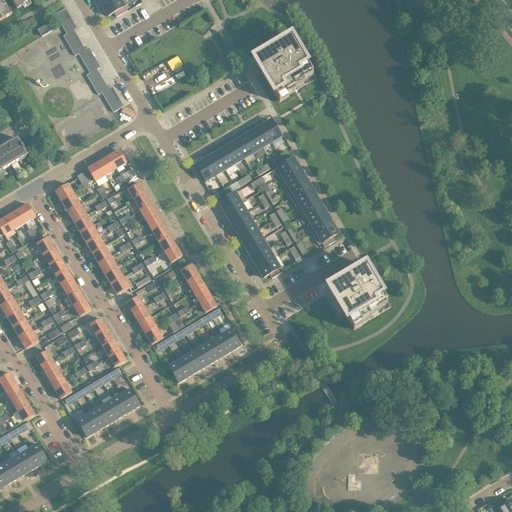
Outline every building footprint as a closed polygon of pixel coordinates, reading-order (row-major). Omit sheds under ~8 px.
[(0,0),(0,20),(12,14),(6,4),(3,6),(0,0)] [(11,0),(17,9),(31,0),(11,0)] [(124,7),(127,5),(124,0),(112,0),(102,7),(107,17),(113,13),(116,17),(127,11),(124,7)] [(58,20),(68,14),(65,9),(55,15),(58,20)] [(61,25),(71,19),(68,14),(58,20),(61,25)] [(64,30),(74,23),(71,19),(61,25),(62,27),(64,30)] [(66,35),(73,30),(77,28),(74,23),(64,30),(66,35)] [(38,30),(42,37),(51,31),(47,25),(38,30)] [(66,42),(76,35),(73,30),(66,35),(63,37),(66,42)] [(69,46),(79,40),(76,35),(66,42),(69,46)] [(292,37),(282,44),(254,60),(260,71),(278,101),(316,79),(292,37)] [(72,51),(82,45),(79,40),(69,46),(72,51)] [(75,56),(78,54),(85,50),(82,45),(72,51),(75,56)] [(81,59),(91,53),(88,48),(85,50),(78,54),(81,59)] [(84,64),(94,58),(91,53),(81,59),(84,64)] [(87,69),(97,63),(94,58),(84,64),(87,69)] [(97,70),(100,68),(97,63),(87,69),(90,73),(96,69),(97,70)] [(89,80),(99,74),(97,70),(96,69),(90,73),(86,75),(89,80)] [(92,85),(102,79),(99,74),(89,80),(92,85)] [(95,90),(105,84),(102,79),(92,85),(95,90)] [(98,95),(101,93),(108,89),(105,84),(95,90),(98,95)] [(104,98),(115,92),(112,87),(108,89),(101,93),(104,98)] [(107,103),(117,97),(115,92),(104,98),(107,103)] [(110,108),(120,102),(117,97),(107,103),(110,108)] [(113,113),(123,107),(120,102),(110,108),(113,113)] [(261,126),(271,143),(281,137),(271,121),(261,126)] [(252,132),(262,149),(271,143),(261,126),(252,132)] [(243,137),(253,154),(262,149),(252,132),(243,137)] [(233,143),(243,160),(253,154),(243,137),(233,143)] [(23,145),(19,139),(12,142),(13,143),(9,145),(9,144),(4,147),(4,146),(3,145),(0,146),(0,170),(2,169),(2,170),(21,159),(20,158),(27,154),(27,155),(28,155),(25,149),(25,148),(23,145)] [(224,148),(234,165),(243,160),(233,143),(224,148)] [(215,154),(225,171),(234,165),(224,148),(215,154)] [(116,170),(126,163),(119,151),(108,157),(116,170)] [(282,162),(288,158),(285,153),(279,157),(282,162)] [(205,159),(215,176),(225,171),(215,154),(205,159)] [(105,176),(116,170),(108,157),(98,163),(105,176)] [(276,165),(282,162),(279,157),(273,160),(276,165)] [(274,170),(280,180),(299,168),(294,158),(274,170)] [(196,165),(206,182),(215,176),(205,159),(196,165)] [(87,169),(88,170),(94,180),(95,182),(105,176),(98,163),(87,169)] [(264,173),(269,169),(266,164),(261,168),(264,173)] [(258,176),(264,173),(261,168),(255,171),(258,176)] [(299,168),(280,180),(285,189),(305,178),(299,168)] [(88,184),(94,180),(88,170),(82,173),(88,184)] [(77,177),(81,185),(82,185),(83,187),(88,184),(82,173),(77,177)] [(136,180),(133,174),(124,179),(125,180),(128,185),(136,180)] [(245,184),(251,180),(248,175),(242,179),(245,184)] [(259,186),(265,182),(262,177),(256,181),(259,186)] [(285,189),(291,199),(310,187),(305,178),(285,189)] [(239,187),(245,184),(242,179),(236,182),(239,187)] [(253,189),(259,186),(256,181),(250,184),(253,189)] [(55,192),(61,202),(74,195),(68,184),(55,192)] [(145,194),(139,184),(127,191),(134,201),(145,194)] [(226,195),(232,191),(229,186),(224,190),(226,195)] [(310,187),(291,199),(296,208),(316,196),(310,187)] [(221,198),(226,195),(224,190),(218,193),(221,198)] [(268,199),(273,196),(270,190),(265,193),(268,199)] [(224,213),(241,203),(235,193),(218,203),(224,213)] [(151,205),(145,194),(134,201),(140,211),(151,205)] [(74,195),(61,202),(67,213),(80,205),(74,195)] [(261,203),(266,201),(263,195),(258,198),(261,203)] [(272,205),(277,202),(273,196),(268,199),(272,205)] [(296,208),(302,217),(321,205),(316,196),(296,208)] [(265,209),(269,206),(266,201),(261,203),(265,209)] [(246,212),(241,203),(224,213),(230,222),(246,212)] [(28,205),(17,211),(25,224),(35,217),(28,205)] [(73,223),(86,216),(80,205),(67,213),(73,223)] [(157,215),(151,205),(140,211),(146,222),(157,215)] [(321,205),(302,217),(307,226),(327,214),(321,205)] [(279,218),(284,215),(281,209),(276,212),(279,218)] [(17,211),(7,217),(14,230),(25,224),(17,211)] [(252,222),(246,212),(230,222),(235,231),(252,222)] [(272,222),(277,219),(274,213),(269,216),(272,222)] [(307,226),(313,236),(332,224),(327,214),(307,226)] [(157,215),(146,222),(152,232),(163,226),(157,215)] [(283,223),(288,221),(284,215),(279,218),(283,223)] [(80,233),(92,226),(86,216),(73,223),(80,233)] [(0,221),(0,229),(3,235),(4,236),(14,230),(7,217),(0,221)] [(275,228),(280,225),(277,219),(272,222),(275,228)] [(257,231),(252,222),(235,231),(241,241),(257,231)] [(332,237),(338,234),(332,224),(313,236),(318,246),(321,244),(324,248),(335,242),(332,237)] [(86,244),(98,236),(92,226),(80,233),(86,244)] [(169,236),(163,226),(152,232),(158,243),(169,236)] [(290,236),(295,233),(292,228),(287,230),(290,236)] [(263,240),(257,231),(241,241),(246,250),(263,240)] [(283,241),(288,238),(285,232),(280,235),(283,241)] [(294,242),(299,239),(295,233),(290,236),(294,242)] [(92,254),(105,247),(98,236),(86,244),(92,254)] [(164,253),(176,246),(169,236),(158,243),(164,253)] [(36,245),(43,255),(54,248),(48,238),(36,245)] [(287,246),(291,244),(288,238),(283,241),(287,246)] [(252,259),(268,249),(263,240),(246,250),(252,259)] [(302,256),(307,253),(301,243),(296,246),(302,256)] [(182,257),(176,246),(164,253),(171,263),(182,257)] [(98,265),(111,257),(105,247),(92,254),(98,265)] [(295,260),(300,257),(293,247),(289,250),(295,260)] [(60,259),(54,248),(43,255),(49,265),(60,259)] [(274,258),(268,249),(252,259),(257,268),(274,258)] [(257,268),(263,278),(269,275),(271,279),(282,273),(281,271),(285,269),(277,256),(274,258),(257,268)] [(111,257),(98,265),(104,275),(117,267),(111,257)] [(49,265),(55,276),(66,269),(60,259),(49,265)] [(192,265),(180,272),(187,282),(198,276),(192,265)] [(328,288),(353,330),(391,307),(366,266),(342,280),(328,288)] [(104,275),(110,285),(123,278),(117,267),(104,275)] [(72,280),(66,269),(55,276),(61,286),(72,280)] [(161,285),(171,280),(167,274),(158,280),(161,285)] [(198,276),(187,282),(193,293),(204,286),(198,276)] [(151,281),(148,277),(135,284),(138,288),(151,281)] [(110,285),(117,296),(129,288),(123,278),(110,285)] [(61,286),(67,297),(78,290),(72,280),(61,286)] [(149,292),(159,287),(155,281),(146,287),(149,292)] [(193,293),(199,303),(210,296),(204,286),(193,293)] [(0,294),(0,306),(1,308),(13,301),(7,290),(0,294)] [(85,300),(78,290),(67,297),(73,307),(85,300)] [(210,296),(199,303),(205,314),(216,307),(210,296)] [(133,314),(144,308),(138,297),(127,304),(133,314)] [(48,308),(56,304),(52,298),(44,303),(48,308)] [(80,318),(91,311),(85,300),(73,307),(80,318)] [(20,311),(13,301),(1,308),(7,319),(20,311)] [(139,325),(150,318),(144,308),(133,314),(139,325)] [(7,319),(13,329),(26,322),(20,311),(7,319)] [(139,325),(145,335),(156,328),(150,318),(139,325)] [(178,330),(183,327),(178,318),(178,319),(173,321),(178,330)] [(96,336),(107,330),(101,319),(89,326),(96,336)] [(13,329),(19,339),(32,332),(26,322),(13,329)] [(62,333),(72,327),(69,322),(59,328),(62,333)] [(76,328),(67,334),(71,341),(80,335),(76,328)] [(151,346),(163,339),(156,328),(145,335),(151,346)] [(51,341),(60,335),(57,329),(47,335),(51,341)] [(113,340),(107,330),(96,336),(102,347),(113,340)] [(221,335),(231,352),(240,347),(230,330),(221,335)] [(38,342),(32,332),(19,339),(26,350),(38,342)] [(231,352),(221,335),(212,340),(223,357),(231,352)] [(58,346),(68,341),(64,336),(55,341),(58,346)] [(119,350),(113,340),(102,347),(108,357),(119,350)] [(214,363),(223,357),(212,340),(204,346),(214,363)] [(204,346),(195,351),(205,368),(214,363),(204,346)] [(125,361),(119,350),(108,357),(114,368),(125,361)] [(36,358),(42,368),(53,362),(47,351),(36,358)] [(195,351),(186,356),(196,373),(205,368),(195,351)] [(186,356),(177,361),(187,378),(196,373),(186,356)] [(178,384),(187,378),(177,361),(168,367),(178,384)] [(48,379),(59,372),(53,362),(42,368),(48,379)] [(54,389),(65,383),(59,372),(48,379),(54,389)] [(0,383),(4,391),(16,384),(9,373),(0,379),(0,383)] [(65,383),(54,389),(60,400),(72,393),(65,383)] [(11,401),(22,394),(16,384),(4,391),(11,401)] [(140,406),(130,389),(121,395),(131,412),(140,406)] [(17,411),(28,405),(22,394),(11,401),(5,404),(8,408),(13,405),(17,411)] [(131,412),(121,395),(112,400),(122,417),(131,412)] [(103,405),(113,422),(122,417),(112,400),(103,405)] [(28,405),(17,411),(23,422),(34,415),(28,405)] [(113,422),(103,405),(94,410),(105,427),(113,422)] [(105,427),(94,410),(86,416),(96,433),(105,427)] [(96,433),(86,416),(76,421),(87,438),(96,433)] [(47,461),(37,444),(28,450),(38,467),(47,461)] [(28,450),(19,455),(29,472),(38,467),(28,450)] [(29,472),(19,455),(11,460),(21,477),(29,472)] [(11,460),(2,465),(12,482),(21,477),(11,460)] [(0,482),(3,488),(12,482),(2,465),(0,466),(0,482)] [(494,511),(511,511),(511,500),(494,511)]
